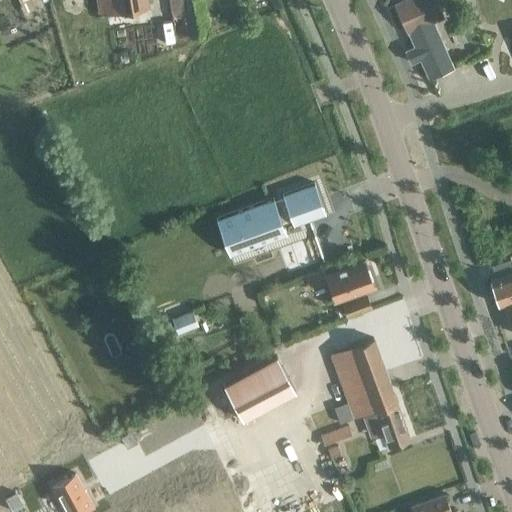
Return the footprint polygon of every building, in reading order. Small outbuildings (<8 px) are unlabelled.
[(101,4),(103,14),(86,17),(92,55),(109,53),(113,74),(159,67),(148,0),(85,0),(87,6),(101,4)] [(173,0),(179,38),(189,36),(194,66),(213,63),(203,0),(173,0)] [(452,67),(432,20),(443,16),(436,0),(401,0),(394,3),(407,32),(408,31),(414,45),(405,49),(410,62),(420,58),(428,77),(452,67)] [(273,196),(216,217),(229,253),(249,246),(248,241),(264,236),(265,240),(286,232),(281,220),(290,216),(293,223),(324,212),(314,182),(282,193),(283,196),(274,199),(273,196)] [(499,305),(504,303),(511,329),(511,262),(511,259),(491,266),(495,277),(490,279),(499,305)] [(323,268),(303,274),(310,293),(329,286),(334,300),(374,286),(365,261),(325,275),(323,268)] [(346,315),(370,307),(366,295),(342,303),(346,315)] [(385,449),(410,440),(373,339),(331,355),(355,423),(365,419),(371,436),(379,433),(385,449)] [(242,418),(294,390),(275,354),(223,383),(242,418)] [(323,446),(351,436),(348,427),(320,437),(323,446)] [(136,440),(130,430),(120,436),(125,446),(136,440)] [(66,511),(77,511),(92,504),(75,472),(52,485),(66,511)] [(455,511),(456,511),(453,511),(451,511),(445,494),(411,507),(412,511),(455,511)]
